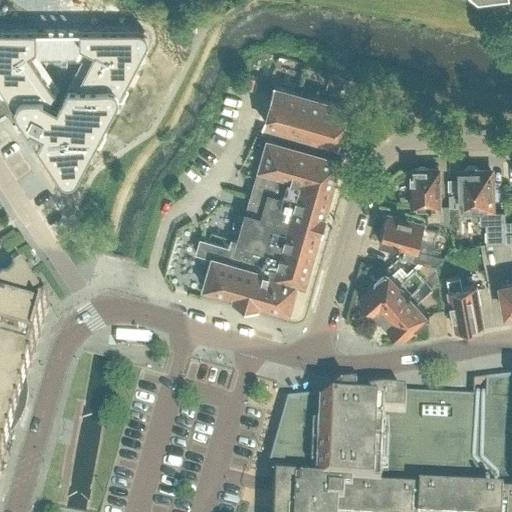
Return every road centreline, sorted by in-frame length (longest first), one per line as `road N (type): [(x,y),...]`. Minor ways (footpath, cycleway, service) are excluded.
road 1 (secondary): [(252,345),(117,308),(73,329),(15,511)]
road 2 (residential): [(511,137),(421,138),(377,161),(362,186),(312,362)]
road 3 (secondary): [(312,362),(350,369),(511,340)]
road 4 (residential): [(79,291),(0,172)]
